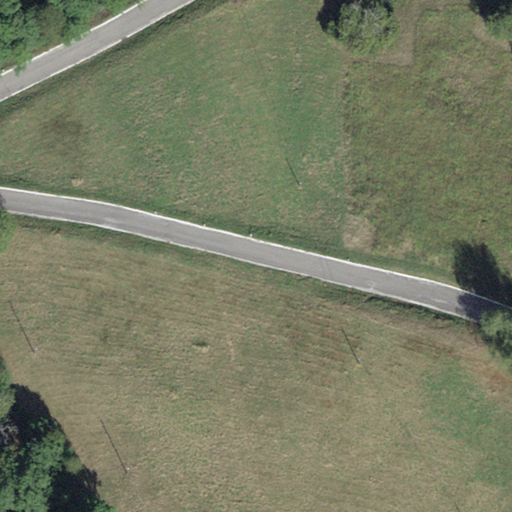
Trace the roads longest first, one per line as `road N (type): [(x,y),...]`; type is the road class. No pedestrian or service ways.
road 1 (unclassified): [(0,197),(277,253),(511,319)]
road 2 (unclassified): [(166,0),(0,88)]
